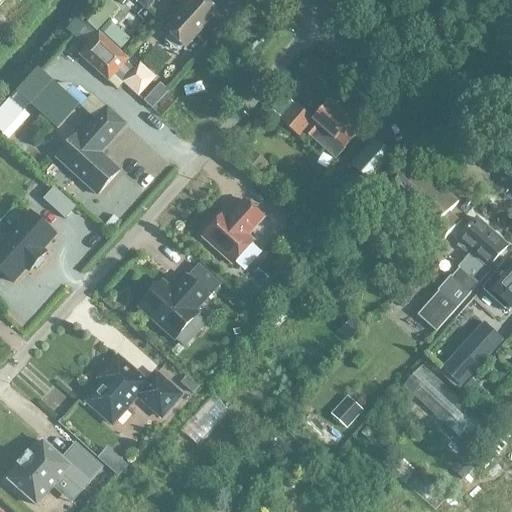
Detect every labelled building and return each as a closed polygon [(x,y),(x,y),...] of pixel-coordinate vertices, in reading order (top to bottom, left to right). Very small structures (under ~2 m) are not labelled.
[(202,0),(195,0),(168,31),(186,47),(217,13),(202,0)] [(82,55),(109,80),(127,60),(100,36),(82,55)] [(122,82),(139,97),(156,78),(139,62),(122,82)] [(61,128),(85,100),(56,76),(32,104),(61,128)] [(328,103),(313,120),(295,104),(280,121),(299,138),(305,132),(336,160),(345,150),(344,149),(355,136),(345,128),(350,123),(328,103)] [(126,125),(107,108),(82,137),(78,133),(57,157),(98,195),(120,172),(100,154),(126,125)] [(374,144),(353,168),(344,159),(329,175),(339,184),(345,178),(362,194),(362,193),(367,198),(375,189),(371,185),(393,161),(374,144)] [(443,219),(459,203),(414,163),(382,198),(426,237),(422,241),(434,252),(454,229),(443,219)] [(75,208),(54,189),(44,200),(65,219),(75,208)] [(264,218),(245,201),(228,219),(223,215),(203,238),(233,265),(254,242),(247,236),(264,218)] [(31,213),(0,247),(0,271),(13,283),(26,268),(29,272),(46,253),(42,250),(55,235),(31,213)] [(457,241),(471,254),(458,269),(459,270),(418,316),(436,333),(464,301),(461,299),(474,284),(478,287),(493,271),(488,267),(507,247),(476,219),(457,241)] [(482,289),(509,313),(511,309),(511,269),(504,263),(482,289)] [(174,292),(163,283),(139,308),(175,340),(177,339),(186,347),(198,333),(189,325),(198,315),(195,312),(220,286),(199,266),(174,292)] [(462,388),(504,340),(485,324),(443,371),(462,388)] [(148,383),(119,358),(104,374),(109,378),(87,402),(113,425),(138,396),(163,418),(182,397),(156,374),(148,383)] [(482,411),(477,416),(423,365),(404,386),(468,446),(487,426),(481,420),(486,414),(482,411)] [(198,443),(230,409),(214,394),(182,428),(198,443)] [(82,492),(102,468),(76,445),(63,460),(43,442),(30,457),(29,455),(27,457),(29,458),(22,465),(21,464),(20,465),(21,467),(9,481),(37,506),(64,476),(82,492)] [(108,446),(99,457),(120,475),(130,464),(108,446)]
